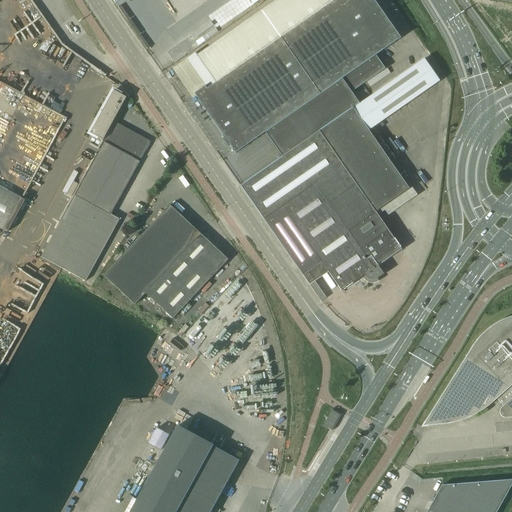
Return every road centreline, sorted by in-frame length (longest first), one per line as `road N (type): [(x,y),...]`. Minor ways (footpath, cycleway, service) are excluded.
road 1 (unclassified): [(348,345),(318,321),(265,249),(97,0)]
road 2 (primary): [(324,511),(468,281)]
road 3 (unknown): [(318,321),(384,285),(400,264),(425,198),(423,104)]
road 4 (primary): [(489,120),(463,132),(455,150),(457,262)]
road 5 (tertiary): [(438,0),(472,63),(489,120)]
road 6 (primary): [(373,390),(309,494)]
